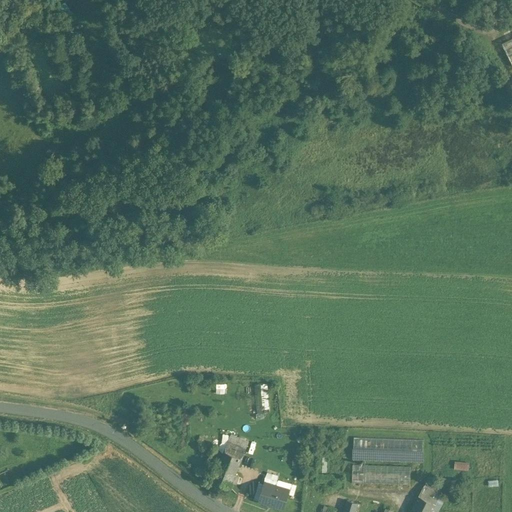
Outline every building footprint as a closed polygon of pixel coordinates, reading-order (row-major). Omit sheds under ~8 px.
[(511,38),(502,43),(511,63),(511,38)] [(215,383),(214,391),(223,391),(223,383),(215,383)] [(268,386),(254,387),(256,413),(270,411),(268,386)] [(249,442),(231,434),(226,447),(244,455),(249,442)] [(423,439),(354,437),(353,460),(422,463),(423,439)] [(244,455),(226,447),(224,451),(242,459),(244,455)] [(242,459),(224,451),(212,480),(230,487),(242,459)] [(319,452),(320,472),(328,472),(327,452),(319,452)] [(454,460),(454,469),(467,469),(467,461),(454,460)] [(308,463),(308,474),(316,474),(316,462),(308,463)] [(411,466),(353,464),(352,483),(410,485),(411,466)] [(289,489),(265,482),(259,501),(284,508),(289,489)] [(423,487),(440,494),(442,490),(425,482),(423,487)] [(418,496),(435,505),(440,495),(440,494),(423,487),(418,496)] [(439,511),(446,498),(440,495),(435,505),(431,511),(439,511)] [(418,496),(410,511),(431,511),(435,505),(418,496)] [(328,511),(331,500),(325,499),(322,509),(328,511)] [(331,500),(328,511),(331,511),(334,511),(336,506),(345,508),(346,504),(331,500)] [(345,508),(343,511),(355,511),(358,503),(347,500),(346,504),(345,508)]
